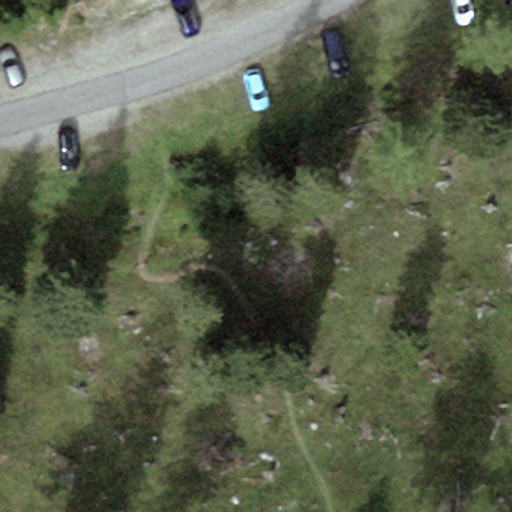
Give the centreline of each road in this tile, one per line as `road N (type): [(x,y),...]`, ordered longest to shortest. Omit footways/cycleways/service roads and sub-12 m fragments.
road 1 (track): [(337,0),(170,77)]
road 2 (track): [(170,77),(0,121)]
